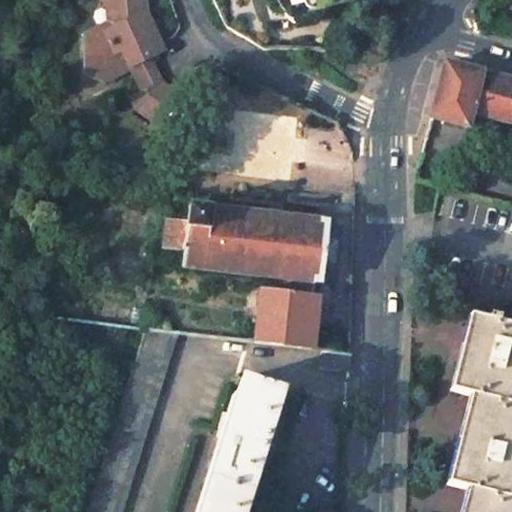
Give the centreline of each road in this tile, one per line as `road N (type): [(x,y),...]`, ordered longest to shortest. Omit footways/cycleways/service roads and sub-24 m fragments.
road 1 (residential): [(378,511),(385,125)]
road 2 (residential): [(189,0),(216,42),(385,125)]
